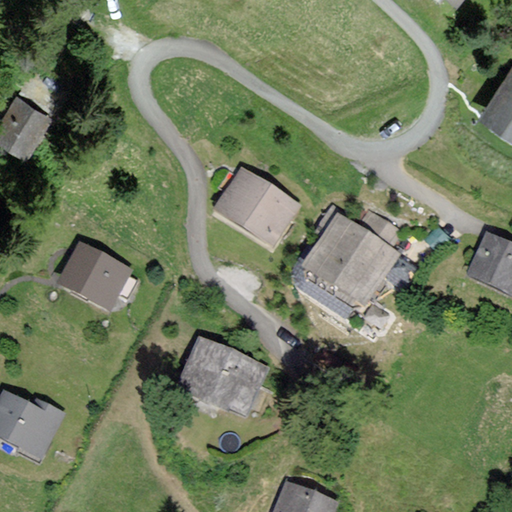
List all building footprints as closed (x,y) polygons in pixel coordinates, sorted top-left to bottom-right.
[(511,80),(486,121),(511,137),(511,80)] [(49,119),(15,100),(0,125),(0,141),(26,157),(49,119)] [(296,211),(243,175),(216,216),(268,251),(296,211)] [(398,235),(369,217),(358,236),(339,224),(307,277),(363,311),(396,259),(387,253),(398,235)] [(511,251),(487,242),(471,282),(511,297),(511,251)] [(129,276),(80,251),(60,290),(108,315),(129,276)] [(265,374),(201,348),(179,400),(226,419),(228,414),(246,422),(265,374)] [(63,418),(37,404),(32,413),(5,398),(0,407),(0,442),(39,464),(63,418)] [(332,511),(334,509),(288,491),(279,511),(332,511)]
